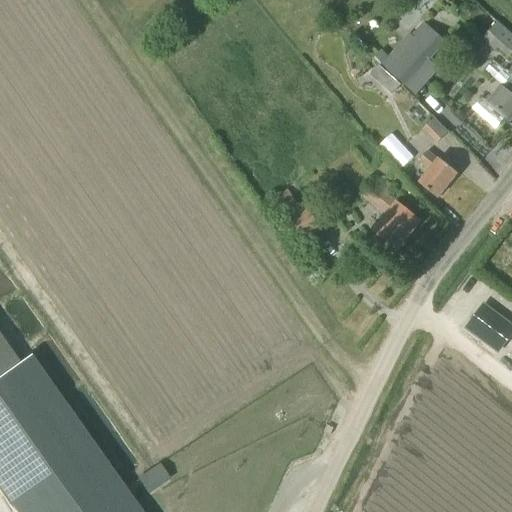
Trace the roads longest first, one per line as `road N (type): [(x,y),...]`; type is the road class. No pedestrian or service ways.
road 1 (unclassified): [(435,272),(406,313),(313,511)]
road 2 (unclassified): [(435,272),(511,176)]
